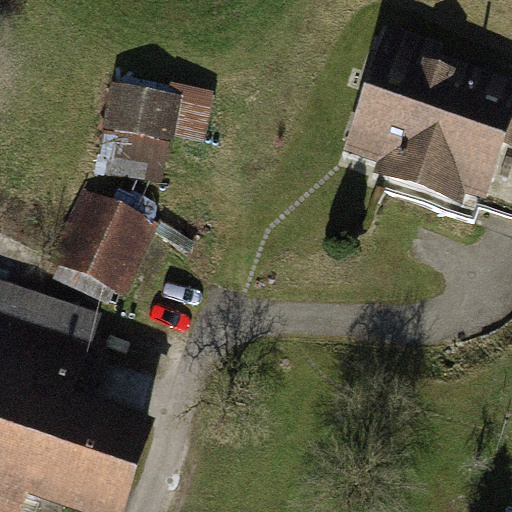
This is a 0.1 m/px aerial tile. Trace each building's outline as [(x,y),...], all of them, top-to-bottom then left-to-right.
[(511,150),(511,80),(393,37),(347,159),(489,212),(511,150)] [(109,81),(92,172),(161,185),(179,95),(109,81)] [(156,221),(80,192),(53,261),(130,290),(156,221)] [(0,279),(0,312),(88,343),(96,311),(0,279)] [(88,343),(0,312),(0,511),(19,511),(26,492),(86,511),(117,511),(151,414),(73,388),(88,343)]
